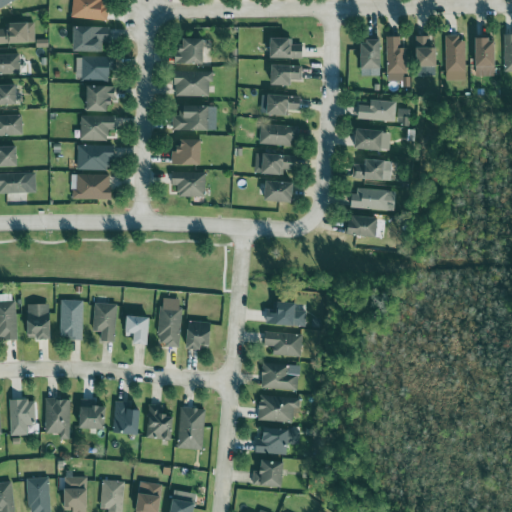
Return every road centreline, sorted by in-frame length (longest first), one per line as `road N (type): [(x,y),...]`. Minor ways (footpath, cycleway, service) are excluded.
road 1 (residential): [(150,19),(511,9)]
road 2 (residential): [(0,224),(285,230),(310,222)]
road 3 (residential): [(220,511),(244,228)]
road 4 (residential): [(235,384),(0,370)]
road 5 (residential): [(330,11),(323,181),(310,222)]
road 6 (residential): [(142,225),(150,19)]
